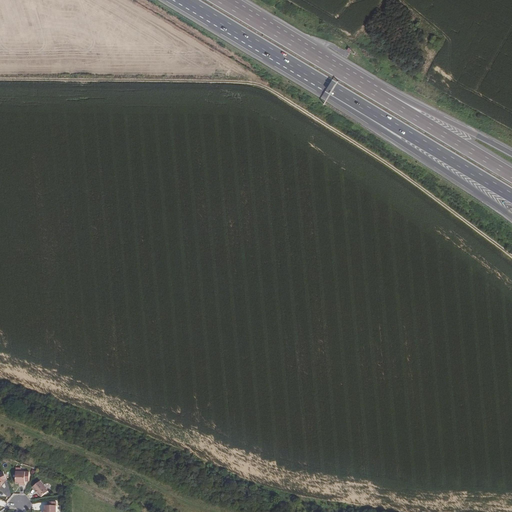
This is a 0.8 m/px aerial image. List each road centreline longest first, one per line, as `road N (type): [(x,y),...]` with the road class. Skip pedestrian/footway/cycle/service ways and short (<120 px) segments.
road 1 (track): [(0,80),(258,84),(399,172),(511,257)]
road 2 (motorway): [(326,86),(337,102),(511,219)]
road 3 (motorway): [(326,86),(511,196)]
road 4 (motorway): [(375,93),(219,0)]
road 5 (motorway): [(182,0),(326,86)]
road 6 (motorway): [(511,175),(375,93)]
road 7 (motorway): [(511,155),(394,95),(375,93)]
